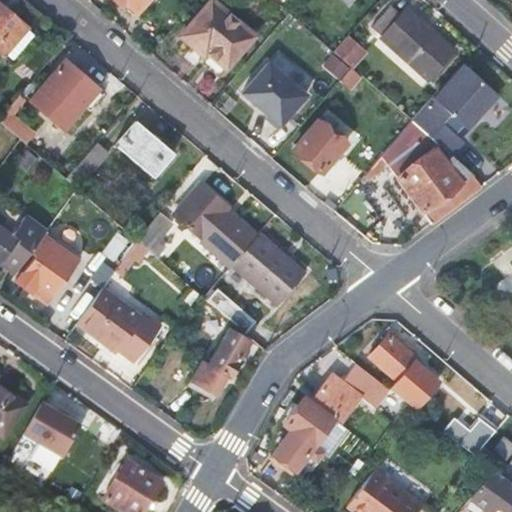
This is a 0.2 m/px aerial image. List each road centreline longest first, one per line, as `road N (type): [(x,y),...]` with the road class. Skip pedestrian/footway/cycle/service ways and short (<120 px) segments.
road 1 (unclassified): [(57,0),(386,282)]
road 2 (unclassified): [(0,320),(214,474)]
road 3 (unclassified): [(214,474),(278,364),(386,282)]
road 4 (unclassified): [(386,282),(511,394)]
road 5 (unclassified): [(386,282),(511,185)]
